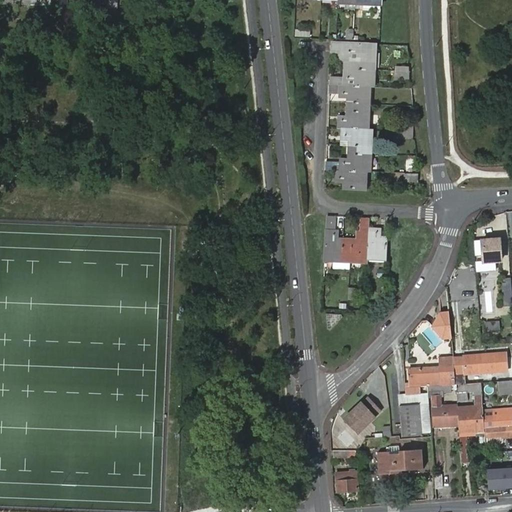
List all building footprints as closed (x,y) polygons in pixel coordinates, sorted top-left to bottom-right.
[(106,0),(106,9),(118,10),(117,0),(106,0)] [(344,0),(344,1),(344,6),(387,8),(387,0),(344,0)] [(351,23),(351,31),(359,31),(359,20),(354,20),(351,23)] [(311,37),(312,30),(296,28),(295,36),(311,37)] [(349,174),(349,180),(369,181),(369,163),(373,163),(374,122),(371,121),(372,79),(376,79),(378,37),(350,36),(337,35),(336,44),(344,44),(343,53),(350,54),(349,70),(335,69),(334,85),(344,86),(353,86),(353,90),(352,108),(352,112),(343,112),(342,120),(346,120),(346,128),(354,129),(354,132),(353,150),(353,153),(345,153),(332,152),(332,161),(341,161),(340,170),(350,170),(349,174)] [(409,80),(410,66),(396,65),(395,80),(409,80)] [(404,183),(419,184),(419,174),(404,173),(404,183)] [(367,210),(366,223),(366,231),(362,230),(344,229),(340,229),(340,222),(340,209),(332,208),(331,221),(329,250),(374,253),(374,248),(391,249),(392,229),(387,229),(383,228),(383,221),(376,220),(376,211),(367,210)] [(476,241),(477,255),(484,254),(485,262),(501,261),(500,240),(476,241)] [(504,302),(511,301),(511,283),(511,279),(503,280),(504,302)] [(345,304),(330,303),(332,318),(334,319),(347,307),(345,304)] [(452,339),(450,311),(440,312),(432,327),(443,340),(452,339)] [(501,321),(487,320),(487,330),(500,330),(501,321)] [(429,327),(422,333),(432,344),(430,346),(433,349),(436,348),(443,342),(429,327)] [(464,357),(454,358),(455,365),(456,379),(455,380),(456,384),(461,384),(466,383),(465,373),(508,370),(506,352),(464,354),(464,357)] [(411,387),(428,386),(452,384),(456,384),(455,380),(456,379),(455,365),(445,365),(445,366),(410,369),(411,387)] [(511,380),(498,382),(499,395),(511,393),(511,380)] [(429,393),(429,398),(433,398),(441,397),(441,392),(452,392),(452,384),(428,386),(429,393)] [(399,405),(403,436),(423,434),(432,434),(429,398),(429,393),(420,394),(420,403),(399,405)] [(441,397),(433,398),(435,421),(436,421),(437,427),(460,425),(458,406),(442,407),(441,397)] [(362,402),(345,417),(359,433),(376,418),(374,417),(380,411),(370,399),(363,404),(362,402)] [(485,429),(483,406),(462,409),(464,430),(485,429)] [(494,418),(487,418),(488,436),(511,434),(511,406),(493,408),(494,418)] [(390,453),(390,450),(378,451),(380,473),(402,471),(402,468),(425,466),(424,448),(400,449),(400,452),(390,453)] [(357,456),(356,449),(334,450),(335,458),(357,456)] [(511,467),(487,469),(489,490),(511,488),(511,467)] [(337,472),(339,491),(358,490),(357,471),(337,472)]
